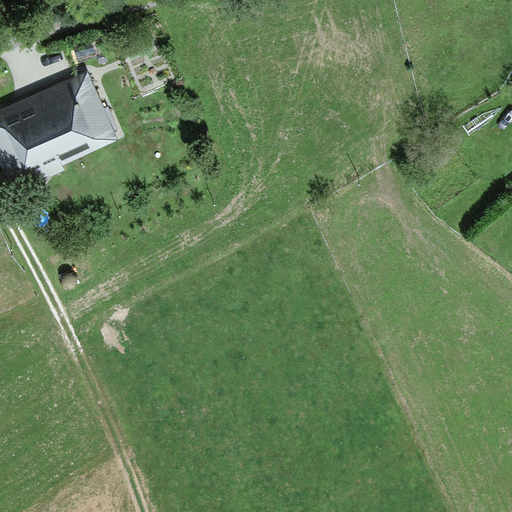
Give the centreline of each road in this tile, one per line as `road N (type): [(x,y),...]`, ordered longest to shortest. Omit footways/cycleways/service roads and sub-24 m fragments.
road 1 (track): [(120,436),(0,202)]
road 2 (residential): [(0,37),(148,0)]
